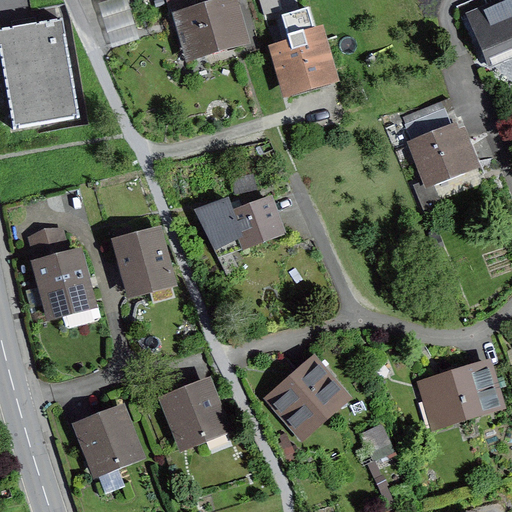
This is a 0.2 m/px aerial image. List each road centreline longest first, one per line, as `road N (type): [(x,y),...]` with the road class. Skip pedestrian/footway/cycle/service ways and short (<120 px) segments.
road 1 (residential): [(511,307),(464,336),(357,322),(16,399)]
road 2 (residential): [(71,0),(139,145)]
road 3 (unknown): [(511,159),(447,29)]
